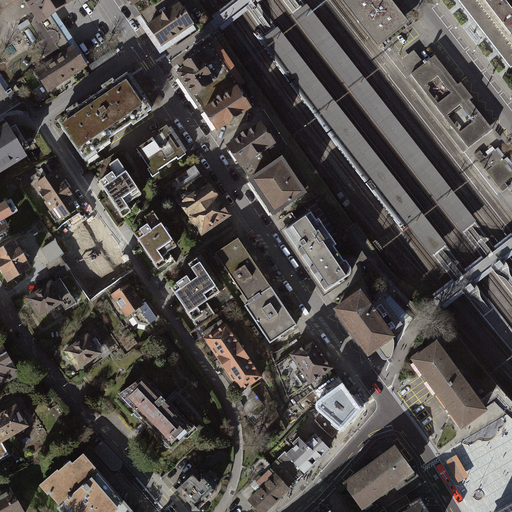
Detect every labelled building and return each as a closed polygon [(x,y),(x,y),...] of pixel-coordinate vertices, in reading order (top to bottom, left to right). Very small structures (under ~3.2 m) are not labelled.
[(25,0),(39,21),(49,15),(71,0),(0,0),(0,11),(18,0),(25,0)] [(129,0),(140,15),(163,0),(129,0)] [(176,0),(163,0),(140,15),(161,47),(193,25),(176,0)] [(341,0),(377,47),(407,25),(405,22),(388,0),(341,0)] [(511,0),(454,0),(477,30),(510,72),(511,71),(511,0)] [(476,221),(307,5),(293,16),(462,233),(476,221)] [(49,63),(71,49),(57,27),(49,15),(39,21),(27,30),(49,63)] [(317,109),(431,256),(447,245),(278,28),(265,38),(317,109)] [(71,49),(49,63),(36,72),(48,91),(86,66),(73,47),(71,49)] [(455,82),(435,57),(430,60),(426,64),(415,50),(400,62),(411,75),(406,79),(460,149),(463,153),(469,149),(492,130),(471,103),(473,101),(461,85),(458,87),(455,82)] [(201,53),(176,70),(195,96),(219,79),(201,53)] [(127,74),(61,120),(88,158),(154,112),(127,74)] [(221,100),(204,111),(218,131),(250,109),(237,89),(221,100)] [(228,147),(241,166),(274,144),(261,125),(228,147)] [(0,131),(0,171),(25,156),(8,127),(0,131)] [(148,144),(134,153),(152,180),(185,158),(166,130),(164,131),(163,128),(145,140),(148,144)] [(480,151),(474,156),(503,192),(508,188),(505,183),(511,177),(511,171),(495,150),(485,158),(480,151)] [(267,164),(248,177),(273,213),(307,190),(282,154),(267,164)] [(196,167),(166,186),(200,238),(230,219),(196,167)] [(99,183),(121,217),(132,210),(128,204),(143,194),(129,173),(119,179),(115,172),(99,183)] [(54,173),(31,188),(56,227),(79,212),(54,173)] [(345,283),(353,275),(312,214),(282,233),(325,297),(345,283)] [(356,223),(343,232),(371,274),(386,291),(393,285),(399,280),(384,264),(356,223)] [(149,226),(136,235),(157,266),(166,260),(163,256),(178,247),(164,225),(153,233),(149,226)] [(101,231),(78,246),(94,269),(117,254),(101,231)] [(240,241),(218,255),(251,304),(273,290),(240,241)] [(16,243),(0,251),(0,269),(7,281),(29,269),(16,243)] [(53,243),(40,251),(50,266),(47,268),(56,281),(70,272),(61,259),(63,257),(53,243)] [(177,294),(191,315),(223,293),(201,260),(192,266),(200,279),(177,294)] [(51,285),(25,301),(38,321),(62,306),(67,313),(78,307),(61,281),(52,287),(51,285)] [(129,286),(111,298),(126,320),(139,312),(150,327),(158,322),(146,306),(143,308),(129,286)] [(251,304),(247,307),(273,345),(299,328),(273,290),(251,304)] [(364,290),(336,309),(355,337),(370,358),(375,354),(379,351),(393,342),(398,338),(393,332),(372,302),(364,290)] [(372,302),(393,332),(402,326),(379,296),(372,302)] [(227,326),(204,341),(239,396),(262,382),(227,326)] [(102,331),(66,353),(79,374),(115,352),(102,331)] [(314,341),(291,359),(312,386),(331,371),(335,368),(314,341)] [(393,342),(379,351),(384,357),(388,359),(391,358),(394,351),(393,342)] [(438,345),(415,361),(462,426),(484,410),(470,391),(448,359),(438,345)] [(0,355),(0,386),(14,378),(0,355)] [(322,403),(312,419),(334,438),(359,409),(331,371),(312,386),(322,403)] [(142,377),(119,394),(172,449),(191,428),(142,377)] [(242,395),(247,411),(261,406),(256,390),(242,395)] [(25,402),(0,417),(0,449),(39,426),(25,402)] [(511,432),(511,431),(457,461),(472,488),(511,466),(511,432)] [(331,447),(316,433),(306,442),(299,437),(293,442),(295,444),(285,452),(305,473),(331,447)] [(377,459),(342,485),(361,511),(414,476),(389,440),(372,451),(377,459)] [(253,491),(245,498),(258,511),(263,511),(305,473),(285,452),(273,464),(257,477),(248,485),(253,491)] [(132,511),(82,454),(41,489),(61,511),(132,511)] [(249,470),(257,477),(273,464),(264,456),(249,470)] [(193,468),(174,486),(196,509),(215,491),(193,468)] [(14,485),(0,493),(0,511),(30,511),(31,511),(14,485)] [(428,511),(420,499),(399,511),(428,511)]
